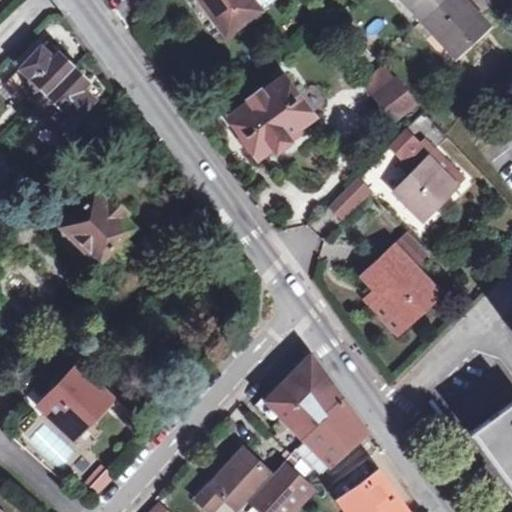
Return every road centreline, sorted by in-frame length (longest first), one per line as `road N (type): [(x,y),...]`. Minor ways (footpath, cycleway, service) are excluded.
road 1 (secondary): [(301,305),(78,0)]
road 2 (residential): [(301,305),(113,511)]
road 3 (secondary): [(456,511),(301,305)]
